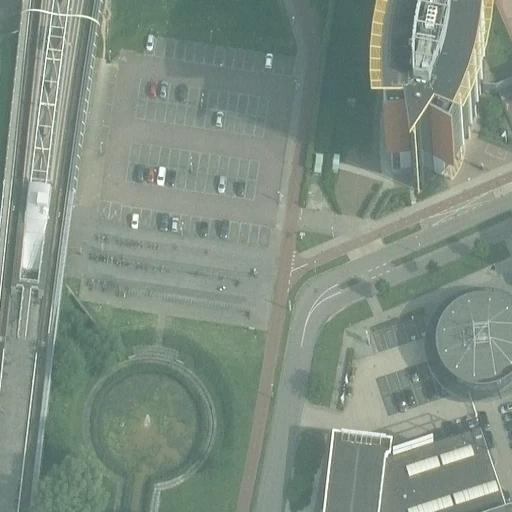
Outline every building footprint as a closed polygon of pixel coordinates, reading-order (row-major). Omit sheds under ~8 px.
[(511,0),(453,0),(454,1),(458,1),(459,9),(460,9),(462,28),(483,26),(485,50),(485,75),(490,75),(498,95),(501,101),(511,96),(511,0)] [(460,9),(459,9),(458,8),(454,8),(450,6),(449,6),(439,25),(424,16),(413,37),(405,58),(399,80),(395,102),(392,124),(392,147),(394,170),(411,168),(414,189),(419,189),(423,191),(424,191),(434,172),(444,178),(445,176),(454,157),(461,139),(467,141),(468,139),(474,117),(478,95),(478,94),(497,96),(498,95),(490,75),(485,75),(485,50),(483,26),(462,28),(460,9)] [(10,146),(4,208),(27,210),(20,277),(53,280),(53,278),(57,250),(58,246),(62,214),(63,214),(64,214),(66,214),(67,214),(68,213),(69,212),(70,212),(71,211),(71,210),(72,209),(73,208),(73,206),(74,205),(81,153),(10,146)] [(476,398),(483,398),(489,398),(496,396),(502,394),(507,391),(511,388),(511,387),(511,317),(509,315),(505,313),(501,310),(496,308),(492,307),(487,307),(482,306),(477,307),(473,307),(470,308),(466,310),(462,311),(459,313),(457,314),(453,317),(451,319),(448,322),(446,325),(443,328),(442,332),(440,334),(439,337),(438,341),(437,345),(437,348),(437,355),(437,359),(438,362),(438,365),(440,369),(443,375),(446,380),(448,382),(451,385),(456,389),(459,392),(462,393),(470,396),(476,398)] [(505,511),(481,436),(390,466),(388,467),(389,456),(388,455),(386,455),(339,450),(333,449),(325,511),(505,511)]
